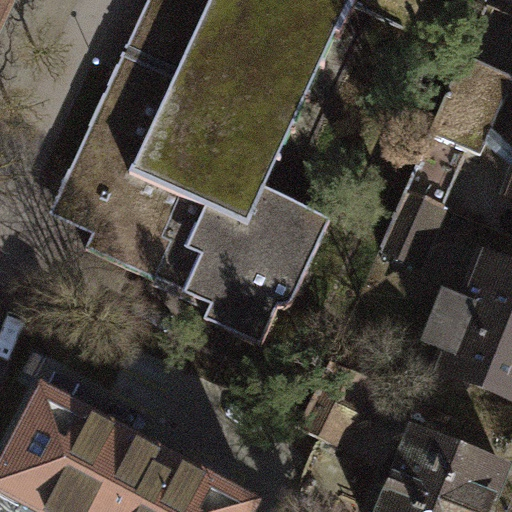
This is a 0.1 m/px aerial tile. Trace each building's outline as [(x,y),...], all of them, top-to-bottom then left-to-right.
[(0,0),(0,25),(11,0),(0,0)] [(358,14),(325,0),(215,0),(177,87),(124,64),(53,224),(95,243),(88,257),(157,287),(153,297),(211,322),(204,337),(264,363),(281,324),(295,330),(338,233),(274,205),(358,14)] [(407,194),(445,210),(470,152),(482,158),(511,88),(511,81),(465,60),(407,194)] [(445,210),(407,194),(383,252),(421,268),(445,210)] [(511,272),(486,263),(443,372),(511,399),(511,272)] [(372,382),(330,366),(298,430),(340,450),(372,382)] [(256,511),(258,509),(43,393),(0,473),(0,493),(35,511),(256,511)] [(491,511),(507,475),(416,438),(385,511),(491,511)]
